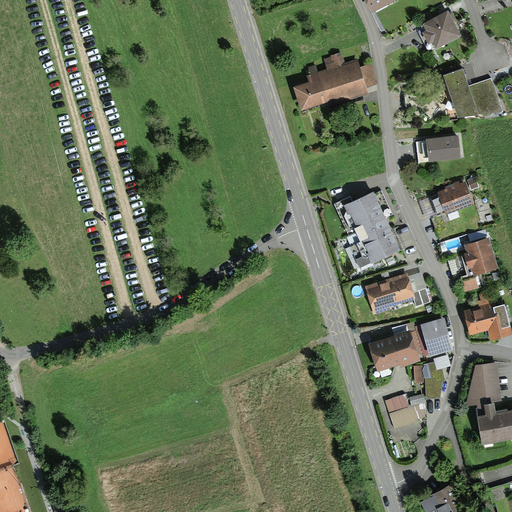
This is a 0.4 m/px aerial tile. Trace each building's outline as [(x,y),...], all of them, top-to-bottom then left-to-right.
[(367,0),(373,11),(393,0),(367,0)] [(448,9),(422,24),(426,30),(422,32),(429,46),(433,44),(436,50),(463,36),(448,9)] [(294,87),(302,110),(342,97),(344,101),(368,93),(366,88),(379,84),(372,64),(360,68),(358,60),(346,64),(342,51),(329,55),(330,57),(324,59),(327,69),(318,72),(315,64),(308,67),(310,74),(307,75),(309,82),(294,87)] [(464,69),(442,76),(458,117),(503,112),(491,78),(469,86),(464,69)] [(427,141),(416,142),(418,163),(429,162),(461,159),(459,137),(427,140),(427,141)] [(475,178),(468,180),(471,189),(478,187),(475,178)] [(438,195),(430,198),(438,216),(446,213),(446,215),(474,204),(466,182),(460,185),(459,182),(445,187),(446,190),(437,193),(438,195)] [(353,203),(351,197),(334,205),(349,237),(347,237),(361,269),(400,251),(374,194),(353,203)] [(489,236),(463,243),(472,276),(498,269),(489,236)] [(407,273),(364,286),(374,316),(393,310),(392,307),(413,300),(415,307),(430,302),(421,273),(408,277),(407,273)] [(477,277),(462,282),(465,292),(480,287),(477,277)] [(479,307),(463,311),(470,335),(487,330),(491,341),(511,335),(511,332),(504,304),(492,308),(491,304),(489,305),(486,294),(480,295),(481,300),(477,301),(479,307)] [(444,318),(415,327),(423,353),(424,355),(429,354),(430,357),(453,350),(444,318)] [(395,335),(370,343),(379,371),(400,365),(401,368),(421,362),(419,355),(423,353),(415,327),(414,322),(393,328),(395,335)] [(447,354),(433,358),(434,362),(423,364),(423,365),(414,366),(415,383),(426,382),(427,399),(440,398),(442,382),(445,380),(442,369),(451,365),(447,354)] [(487,415),(476,416),(481,445),(511,439),(511,408),(498,411),(497,403),(503,402),(496,362),(477,366),(467,407),(485,403),(487,415)] [(405,394),(386,399),(395,426),(415,420),(414,418),(425,415),(425,400),(423,393),(410,396),(412,403),(408,404),(405,394)] [(511,467),(497,472),(500,482),(511,478),(511,467)] [(464,511),(450,486),(420,502),(425,511),(427,511),(435,508),(437,511),(464,511)] [(67,511),(64,500),(53,504),(56,511),(67,511)]
